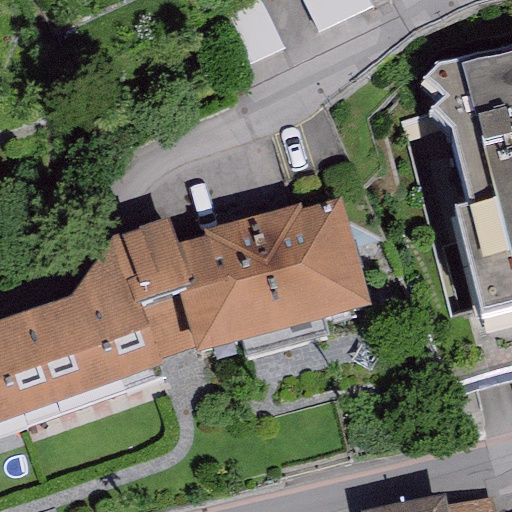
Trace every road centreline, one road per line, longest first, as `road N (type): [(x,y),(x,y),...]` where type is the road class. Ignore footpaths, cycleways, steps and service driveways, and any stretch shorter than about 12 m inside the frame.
road 1 (residential): [(0,309),(52,289),(130,177),(284,104)]
road 2 (secondary): [(313,511),(511,465)]
